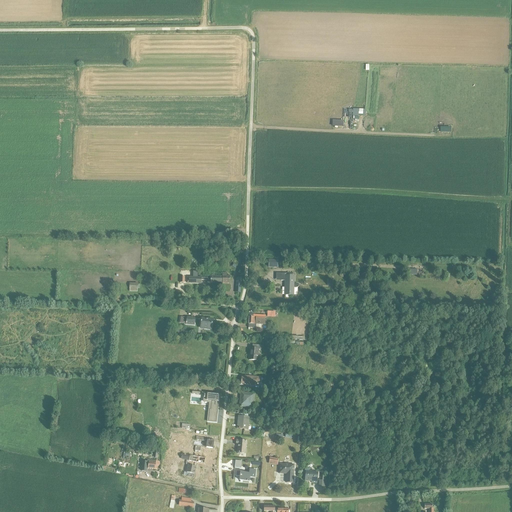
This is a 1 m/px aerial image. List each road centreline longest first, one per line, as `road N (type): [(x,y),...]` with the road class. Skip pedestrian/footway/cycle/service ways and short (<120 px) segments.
road 1 (unclassified): [(246,268),(249,31),(0,31)]
road 2 (unclassified): [(511,487),(330,501),(221,499)]
road 3 (track): [(508,200),(248,189)]
road 4 (residential): [(221,499),(225,403),(246,268)]
road 5 (track): [(439,137),(250,127)]
